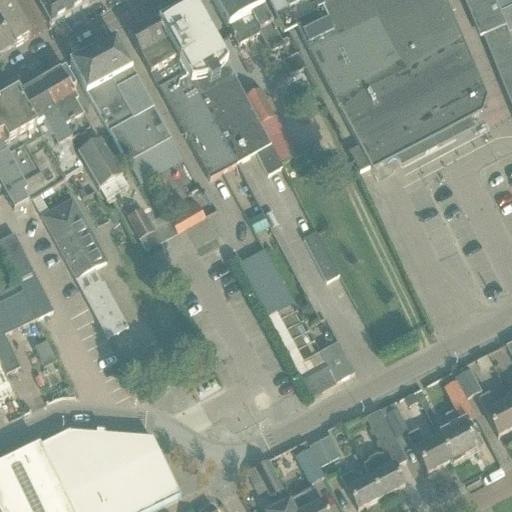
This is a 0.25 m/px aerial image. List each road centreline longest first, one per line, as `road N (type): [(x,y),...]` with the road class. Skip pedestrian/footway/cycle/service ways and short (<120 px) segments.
road 1 (residential): [(0,443),(58,420),(109,419),(150,421),(210,446),(262,442),(511,314)]
road 2 (unknown): [(287,429),(209,291),(207,273),(232,225),(121,14)]
road 3 (tertiary): [(148,0),(0,84)]
